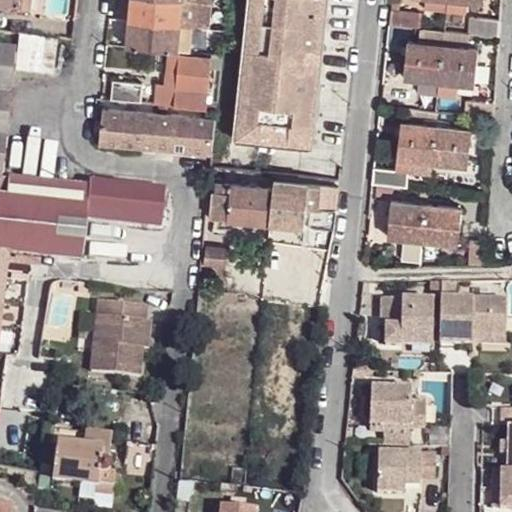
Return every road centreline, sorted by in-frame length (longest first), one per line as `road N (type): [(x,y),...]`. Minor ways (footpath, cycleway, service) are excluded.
road 1 (residential): [(165,511),(191,170),(69,155),(97,0)]
road 2 (residential): [(370,0),(351,271),(323,469)]
